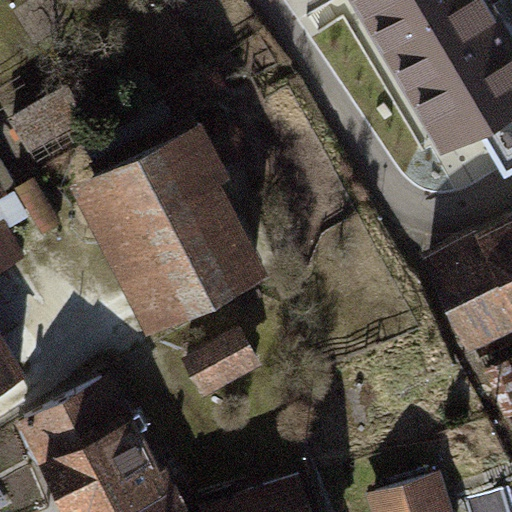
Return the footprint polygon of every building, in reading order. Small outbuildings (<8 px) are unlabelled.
[(307,0),(306,15),(430,181),(491,136),(510,169),(511,167),(511,70),(461,0),(408,0),(403,4),(399,0),(307,0)] [(18,120),(33,146),(89,114),(74,88),(18,120)] [(204,120),(101,170),(167,306),(261,261),(219,175),(229,170),(204,120)] [(0,190),(14,184),(0,156),(0,190)] [(511,220),(431,264),(471,341),(511,320),(511,220)] [(244,326),(191,355),(206,382),(259,353),(244,326)] [(0,386),(24,372),(0,331),(0,386)] [(28,415),(77,511),(174,511),(165,491),(175,487),(162,461),(152,466),(106,376),(28,415)] [(211,511),(316,511),(302,473),(209,505),(211,511)] [(448,511),(437,474),(379,492),(385,511),(448,511)]
